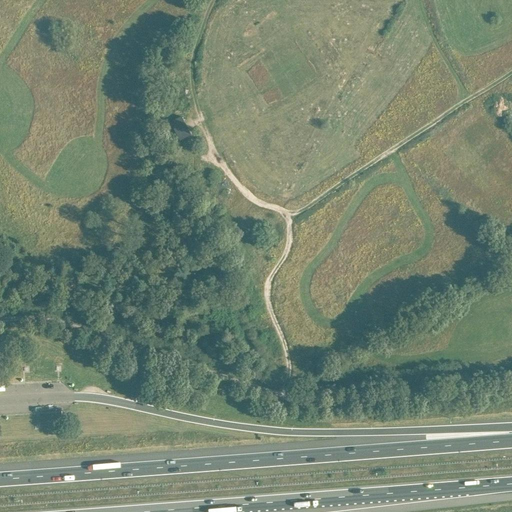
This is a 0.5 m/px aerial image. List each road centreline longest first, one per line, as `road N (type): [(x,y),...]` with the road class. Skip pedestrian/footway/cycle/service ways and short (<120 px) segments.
road 1 (unclassified): [(511,389),(304,403),(43,317),(0,319)]
road 2 (motorway): [(511,440),(0,476)]
road 3 (motorway): [(140,511),(511,484)]
